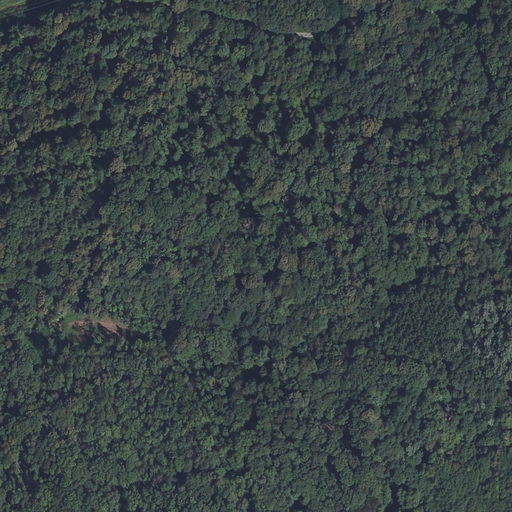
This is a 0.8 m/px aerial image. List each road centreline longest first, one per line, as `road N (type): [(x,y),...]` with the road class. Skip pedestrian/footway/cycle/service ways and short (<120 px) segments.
road 1 (tertiary): [(484,0),(469,17),(394,4),(316,35),(174,8),(126,8),(35,39),(0,61)]
road 2 (track): [(0,292),(34,287),(114,305),(322,368),(384,398),(452,394)]
